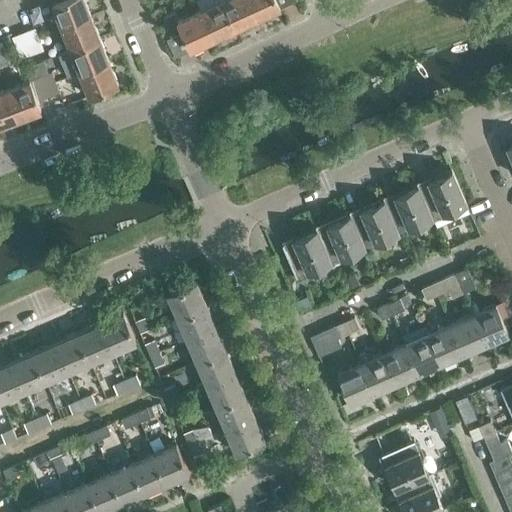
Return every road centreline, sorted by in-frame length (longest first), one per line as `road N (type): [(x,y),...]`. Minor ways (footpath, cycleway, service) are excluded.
road 1 (residential): [(348,511),(225,227)]
road 2 (residential): [(465,121),(225,227)]
road 3 (residential): [(0,328),(225,227)]
road 4 (residential): [(168,98),(392,0)]
road 5 (residential): [(323,312),(511,234)]
road 6 (residential): [(0,158),(168,98)]
road 7 (residential): [(225,227),(168,98)]
